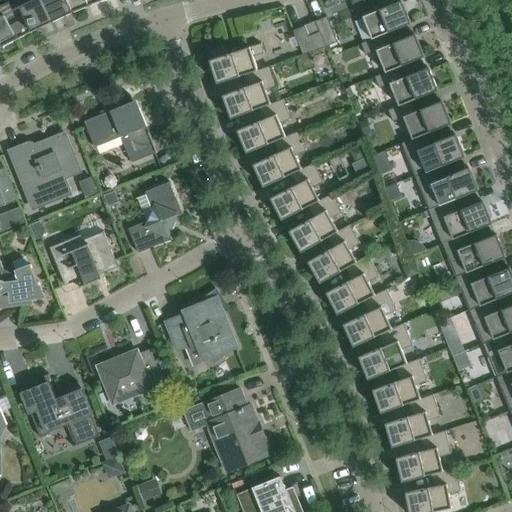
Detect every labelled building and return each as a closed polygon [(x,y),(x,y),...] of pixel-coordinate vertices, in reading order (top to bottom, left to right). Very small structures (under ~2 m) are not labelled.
[(52,22),(42,0),(12,0),(6,3),(0,6),(0,7),(17,39),(31,32),(52,22)] [(86,0),(42,0),(52,22),(74,12),(89,6),(86,0)] [(410,24),(400,1),(399,0),(381,0),(384,7),(363,16),(372,39),(385,34),(408,24),(409,25),(410,24)] [(17,39),(0,7),(0,48),(3,47),(17,39)] [(315,21),(320,31),(326,47),(338,42),(327,16),(315,21)] [(315,21),(305,25),(309,35),(319,31),(315,21)] [(293,30),(303,54),(326,47),(320,31),(309,36),(304,26),(293,30)] [(423,57),(414,34),(412,34),(413,35),(389,44),(385,34),(372,39),(361,43),(366,55),(376,50),(385,72),(398,67),(422,58),(423,57)] [(208,50),(211,59),(219,83),(220,82),(220,83),(221,82),(245,74),(257,70),(253,56),(264,52),(261,43),(228,54),(225,45),(208,50)] [(270,66),(257,70),(245,74),(249,85),(225,94),(224,94),(233,118),(234,117),(234,118),(235,117),(259,108),(271,103),(266,90),(277,86),(270,66)] [(437,91),(427,68),(427,67),(426,68),(402,78),(398,67),(385,72),(374,76),(379,88),(390,84),(399,105),(399,106),(412,100),(435,91),(436,91),(437,91)] [(283,99),(271,103),(259,108),(264,119),(240,129),(240,128),(239,129),(248,152),(249,152),(251,152),(251,151),(274,142),(286,136),(280,123),(291,118),(283,99)] [(450,124),(441,101),(441,100),(440,101),(416,111),(412,100),(399,106),(399,105),(388,110),(393,121),(404,117),(412,139),(413,139),(425,134),(449,124),(449,125),(450,124)] [(157,152),(139,108),(137,104),(133,103),(129,103),(84,121),(95,147),(121,137),(131,163),(157,152)] [(298,131),(286,136),(274,142),(279,152),(256,163),(255,163),(265,186),(266,185),(266,186),(268,185),(267,185),(291,174),(302,169),(296,155),(306,150),(298,131)] [(34,146),(33,145),(32,144),(31,144),(30,144),(29,144),(10,151),(33,208),(69,193),(63,178),(79,171),(64,134),(42,143),(44,148),(36,152),(34,146)] [(464,157),(454,134),(453,134),(453,135),(430,144),(425,134),(413,139),(412,139),(401,143),(415,177),(439,167),(463,158),(464,157)] [(314,163),(302,169),(291,174),(296,185),(273,196),(272,197),(283,219),(284,218),(285,219),(286,218),(308,206),(319,200),(313,187),(323,182),(314,163)] [(477,191),(468,168),(468,167),(467,168),(443,178),(439,167),(415,177),(429,210),(452,201),(476,191),(477,191)] [(145,191),(146,195),(153,211),(149,220),(128,228),(138,253),(172,239),(169,233),(177,216),(182,214),(169,182),(145,191)] [(331,194),(319,200),(308,206),(314,217),(292,229),(291,229),(303,251),(304,251),(305,250),(328,237),(338,231),(331,218),(341,212),(331,194)] [(442,244),(466,234),(490,224),(490,225),(491,224),(481,201),(480,201),(457,211),(452,201),(429,210),(442,244)] [(428,211),(420,214),(423,219),(430,216),(428,211)] [(349,225),(338,231),(328,237),(333,247),(311,260),(310,259),(309,260),(322,282),(323,281),(323,282),(324,281),(346,268),(357,262),(350,249),(360,243),(349,225)] [(0,243),(9,241),(6,231),(0,233),(0,243)] [(69,239),(49,247),(65,285),(78,280),(80,286),(79,286),(80,287),(96,281),(96,280),(94,280),(93,277),(118,267),(103,231),(82,240),(79,248),(74,250),(69,239)] [(504,258),(495,234),(494,234),(494,235),(470,244),(466,234),(442,244),(456,277),(479,267),(503,258),(504,258)] [(368,255),(357,262),(346,268),(352,279),(329,291),(328,291),(339,314),(340,313),(342,313),(341,312),(364,301),(375,295),(368,282),(379,276),(368,255)] [(39,286),(30,264),(14,270),(14,271),(10,272),(4,270),(0,260),(0,308),(33,304),(33,303),(32,294),(40,290),(39,286)] [(511,276),(509,268),(508,267),(507,268),(484,278),(479,267),(456,277),(469,310),(493,301),(511,292),(511,276)] [(357,345),(381,334),(392,328),(386,315),(397,310),(387,289),(375,295),(364,301),(369,312),(346,323),(346,322),(345,323),(355,346),(356,345),(356,346),(358,345),(357,345)] [(237,348),(221,310),(216,297),(206,301),(204,298),(188,308),(183,310),(184,314),(166,321),(178,351),(188,347),(191,341),(195,339),(213,363),(233,349),(237,348)] [(511,305),(497,311),(493,301),(469,310),(483,344),(507,334),(511,331),(511,305)] [(451,319),(440,323),(445,333),(455,329),(451,319)] [(404,323),(392,328),(381,334),(385,346),(362,355),(361,355),(360,355),(370,379),(371,378),(371,379),(372,378),(396,368),(407,363),(402,350),(413,345),(404,323)] [(511,343),(511,344),(507,334),(483,344),(496,377),(511,370),(511,343)] [(97,366),(111,399),(133,391),(135,395),(153,388),(151,384),(162,380),(150,349),(139,353),(137,350),(119,357),(120,359),(114,362),(113,360),(97,366)] [(419,358),(407,363),(396,368),(400,380),(376,388),(374,389),(383,412),(384,412),(385,412),(385,411),(409,403),(421,398),(416,385),(427,381),(419,358)] [(511,370),(496,377),(510,410),(511,409),(511,370)] [(73,447),(100,436),(78,382),(61,388),(65,397),(55,400),(45,376),(49,375),(49,373),(19,386),(40,437),(50,433),(48,430),(67,422),(76,444),(73,445),(73,447)] [(254,426),(259,424),(251,405),(248,406),(240,389),(203,404),(211,421),(207,423),(227,472),(271,454),(264,437),(259,439),(254,426)] [(433,394),(421,398),(409,403),(413,415),(388,422),(387,422),(394,446),(395,446),(396,446),(421,438),(433,434),(429,420),(440,417),(433,394)] [(445,431),(433,434),(421,438),(424,450),(399,457),(399,456),(398,457),(404,481),(405,481),(406,481),(406,480),(431,474),(443,470),(440,457),(451,454),(445,431)] [(456,468),(443,470),(431,474),(434,486),(408,491),(407,491),(411,511),(431,511),(452,508),(449,493),(460,491),(456,468)] [(293,499),(297,497),(293,486),(286,489),(280,476),(236,494),(243,511),(303,511),(301,506),(297,508),(293,499)]
